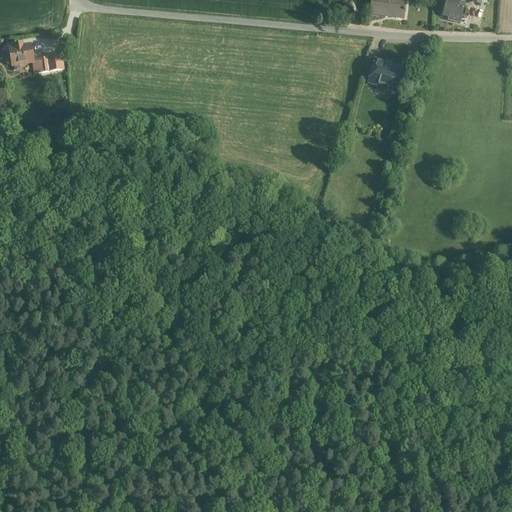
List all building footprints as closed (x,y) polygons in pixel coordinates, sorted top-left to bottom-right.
[(383,1),(376,0),(370,0),(369,17),(387,19),(389,1),(383,1)] [(404,3),(389,1),(387,19),(403,21),(404,3)] [(448,3),(447,2),(442,19),(453,22),(452,25),(459,27),(465,8),(463,7),(448,3)] [(13,53),(8,54),(10,62),(11,69),(11,70),(32,66),(32,65),(29,49),(21,51),(13,53)] [(62,61),(46,63),(48,76),(64,74),(62,61)] [(46,63),(39,64),(40,77),(48,76),(46,63)] [(32,66),(33,78),(40,77),(39,64),(32,65),(32,66)] [(391,68),(385,66),(383,67),(383,68),(374,66),(373,70),(369,84),(389,90),(388,93),(398,96),(405,75),(392,71),(392,70),(391,68)] [(373,70),(365,68),(360,85),(368,87),(369,84),(373,70)]
